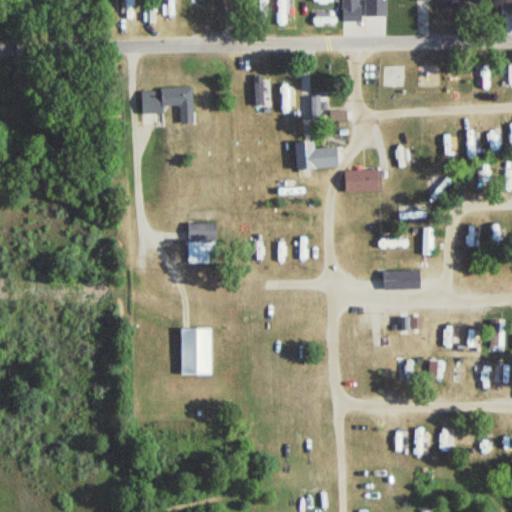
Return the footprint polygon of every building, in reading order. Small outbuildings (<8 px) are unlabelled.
[(286,0),(274,0),(275,21),(287,21),(286,0)] [(359,0),(337,0),(338,23),(360,23),(359,0)] [(138,116),(161,115),(161,107),(176,106),(177,125),(192,125),(191,89),(137,91),(138,116)] [(289,144),(290,172),(336,169),(335,149),(308,150),(307,143),(289,144)] [(369,183),(341,183),(341,194),(369,194),(369,183)] [(214,224),(185,224),(185,264),(214,264),(214,224)] [(421,291),(421,272),(380,272),(380,291),(421,291)] [(199,330),(177,330),(177,340),(188,340),(188,354),(199,354),(199,330)]
